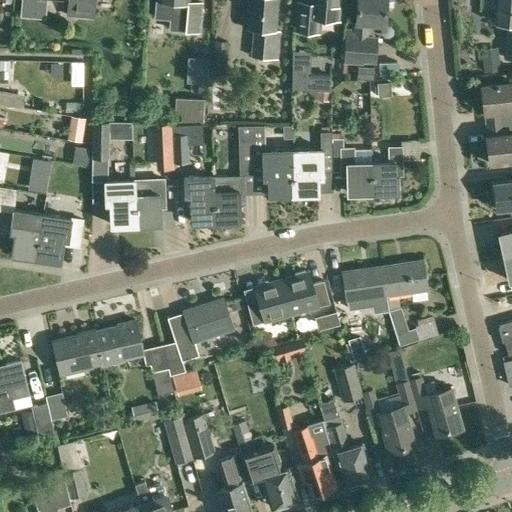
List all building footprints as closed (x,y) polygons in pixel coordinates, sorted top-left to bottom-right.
[(95,0),(26,0),(26,12),(46,14),(47,0),(67,0),(66,16),(94,18),(95,0)] [(200,32),(203,1),(191,0),(156,0),(155,18),(171,20),(170,28),(200,32)] [(278,58),(279,46),(281,29),(275,29),(277,0),(249,0),(247,27),(253,28),(251,56),(278,58)] [(346,5),(345,0),(311,0),(312,1),(297,0),(294,31),(319,33),(320,16),(338,18),(339,5),(346,5)] [(357,0),(356,22),(354,22),(354,28),(346,27),(343,62),(363,64),(363,62),(375,63),(378,35),(369,35),(370,23),(384,24),(386,9),(389,10),(393,6),(393,0),(357,0)] [(511,0),(482,0),(482,7),(495,8),(494,21),(506,22),(503,58),(511,58),(511,0)] [(226,74),(228,41),(214,40),(212,73),(226,74)] [(331,90),(331,73),(310,71),(311,50),(292,49),(291,88),(331,90)] [(500,63),(499,56),(482,58),(484,71),(489,71),(500,69),(500,63)] [(206,83),(208,58),(188,57),(186,82),(206,83)] [(0,59),(0,69),(9,70),(9,60),(0,59)] [(511,120),(511,81),(481,85),(484,112),(490,111),(491,122),(511,120)] [(388,82),(376,83),(377,94),(389,94),(388,82)] [(211,111),(229,111),(229,95),(221,95),(221,83),(211,83),(211,111)] [(0,102),(14,105),(17,93),(0,90),(0,102)] [(205,123),(206,98),(192,97),(191,122),(205,123)] [(116,129),(116,121),(92,120),(92,157),(109,158),(109,129),(116,129)] [(511,120),(491,122),(493,134),(486,135),(489,163),(511,160),(511,120)] [(173,163),(189,162),(188,144),(203,143),(202,123),(172,125),(172,130),(173,163)] [(70,124),(68,138),(81,140),(83,126),(70,124)] [(244,174),(253,173),(251,125),(238,126),(239,175),(214,176),(215,220),(240,219),(240,204),(246,204),(244,174)] [(293,193),(292,148),(265,149),(264,125),(251,125),(253,173),(267,173),(268,194),(293,193)] [(158,146),(173,146),(172,130),(157,130),(158,146)] [(333,172),(332,135),(331,135),(331,131),(320,131),(320,148),(292,148),(293,193),(318,193),(318,172),(333,172)] [(372,193),(371,162),(355,162),(354,147),(341,147),(341,135),(332,135),(333,172),(346,171),(347,193),(372,193)] [(371,162),(372,193),(397,192),(397,172),(401,171),(401,145),(388,146),(388,161),(371,162)] [(88,165),(91,148),(75,146),(72,162),(88,165)] [(215,220),(214,176),(213,176),(213,175),(184,176),(184,196),(189,196),(190,221),(215,220)] [(136,223),(134,179),(134,178),(103,179),(105,211),(110,211),(110,224),(136,223)] [(134,179),(136,223),(161,222),(160,207),(165,207),(164,178),(134,179)] [(497,208),(511,206),(511,180),(494,182),(497,208)] [(14,209),(17,189),(0,186),(0,210),(13,212),(10,232),(14,233),(11,253),(36,257),(43,213),(14,209)] [(43,213),(36,257),(61,261),(64,240),(80,243),(84,218),(73,216),(71,218),(43,213)] [(505,256),(511,254),(511,229),(499,232),(505,256)] [(427,299),(426,288),(427,288),(423,260),(380,266),(387,294),(412,290),(413,301),(427,299)] [(347,300),(387,294),(380,266),(343,272),(347,300)] [(280,277),(291,313),(318,306),(317,305),(330,302),(323,279),(312,282),(309,269),(280,277)] [(263,321),(291,313),(280,277),(253,284),(256,296),(246,299),(253,323),(263,320),(263,321)] [(408,330),(401,307),(399,297),(388,298),(390,310),(389,311),(400,345),(420,339),(416,327),(408,330)] [(231,303),(233,310),(240,308),(238,301),(231,303)] [(232,327),(224,302),(205,308),(204,304),(184,311),(190,329),(173,334),(181,360),(199,354),(194,340),(232,327)] [(325,316),(328,326),(343,322),(340,312),(325,316)] [(511,353),(511,319),(499,323),(500,326),(498,327),(503,341),(504,341),(508,355),(511,353)] [(101,363),(143,353),(135,321),(94,330),(101,363)] [(60,372),(101,363),(94,330),(53,340),(60,372)] [(277,360),(307,351),(302,336),(273,346),(277,360)] [(354,359),(366,356),(360,336),(348,339),(354,359)] [(13,398),(30,394),(21,360),(0,364),(0,411),(16,408),(13,398)] [(336,368),(345,400),(362,395),(353,363),(336,368)] [(157,394),(174,391),(168,367),(152,371),(157,394)] [(179,392),(193,391),(192,372),(178,373),(179,392)] [(409,379),(417,409),(428,406),(436,435),(463,428),(451,386),(436,390),(433,380),(424,383),(422,375),(409,379)] [(406,412),(417,409),(409,379),(396,382),(401,404),(380,410),(374,388),(362,391),(371,425),(380,423),(389,453),(415,445),(406,412)] [(45,395),(47,402),(51,419),(67,415),(62,391),(45,395)] [(53,430),(51,419),(47,402),(32,406),(38,433),(53,430)] [(281,428),(293,426),(289,404),(276,407),(281,428)] [(183,418),(194,457),(215,451),(204,412),(183,418)] [(194,457),(183,418),(182,418),(181,414),(164,419),(169,437),(176,463),(194,457)] [(238,442),(251,438),(245,420),(232,424),(238,442)] [(326,456),(332,454),(325,429),(322,421),(308,425),(293,430),(296,440),(302,462),(297,464),(302,480),(307,479),(312,494),(335,486),(326,456)] [(342,423),(325,429),(332,454),(333,454),(337,469),(342,468),(346,482),(372,475),(362,443),(349,447),(342,423)] [(20,426),(11,428),(12,435),(22,433),(20,426)] [(281,470),(274,444),(273,441),(240,451),(249,483),(262,479),(271,507),(297,498),(288,468),(281,470)] [(63,472),(65,479),(70,498),(87,494),(81,468),(78,469),(71,442),(58,445),(64,472),(63,472)] [(222,511),(250,511),(233,454),(217,458),(225,487),(216,490),(222,511)] [(69,498),(70,498),(65,479),(31,490),(38,511),(58,511),(58,508),(71,503),(69,498)] [(173,511),(164,485),(159,483),(147,487),(144,480),(134,483),(140,503),(141,502),(144,511),(173,511)] [(144,511),(141,502),(140,503),(113,511),(144,511)]
